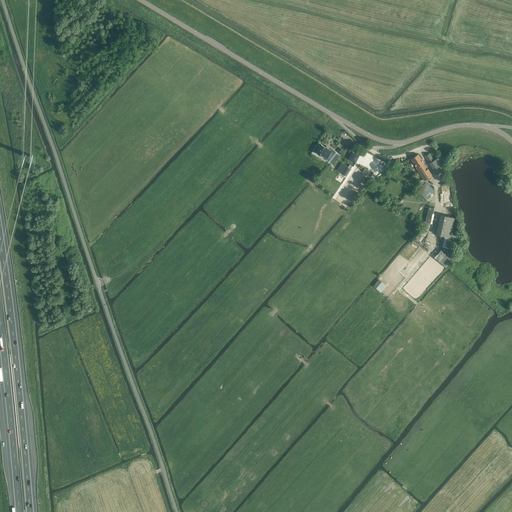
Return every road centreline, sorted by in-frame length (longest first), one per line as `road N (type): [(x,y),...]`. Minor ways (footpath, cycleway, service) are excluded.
road 1 (unclassified): [(176,511),(2,0)]
road 2 (tertiary): [(483,126),(452,126),(402,142),(377,139),(140,0)]
road 3 (motorway): [(31,511),(0,227)]
road 4 (motorway): [(0,335),(17,511)]
